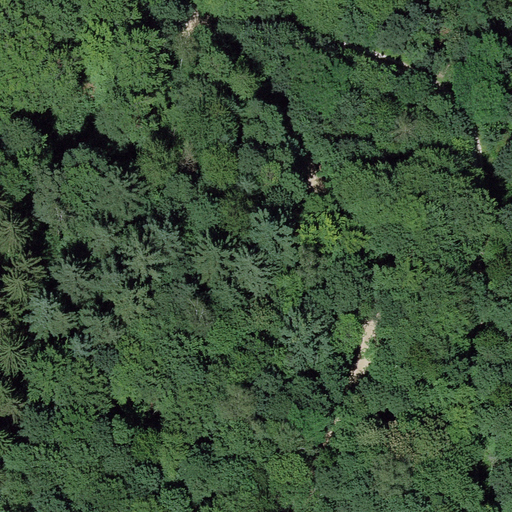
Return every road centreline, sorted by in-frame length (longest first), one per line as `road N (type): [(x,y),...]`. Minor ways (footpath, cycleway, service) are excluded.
road 1 (track): [(470,511),(479,181),(472,133),(453,100),(394,61),(175,10)]
road 2 (track): [(141,0),(175,10),(241,75),(297,154),(361,276),(373,322),(366,354),(304,511)]
